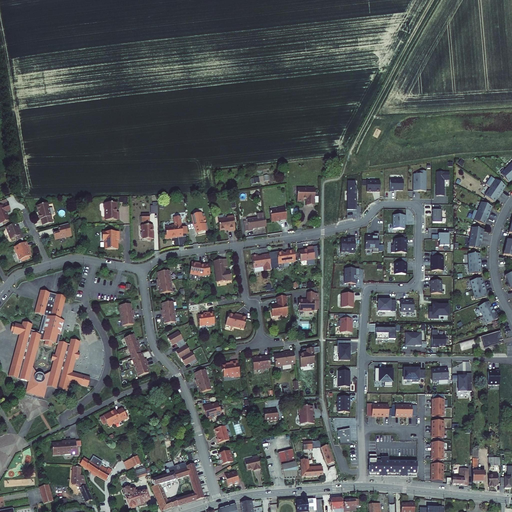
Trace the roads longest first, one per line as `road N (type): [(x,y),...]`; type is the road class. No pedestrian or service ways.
road 1 (residential): [(361,358),(367,291),(416,285),(414,206),(382,204),(358,224),(237,245)]
road 2 (residential): [(140,268),(151,341),(176,374),(218,503)]
road 3 (track): [(436,0),(346,162)]
road 4 (residential): [(361,358),(511,360)]
road 5 (tertiary): [(511,500),(363,486)]
road 6 (tertiary): [(363,486),(218,503)]
road 7 (residential): [(511,316),(493,266),(511,199)]
